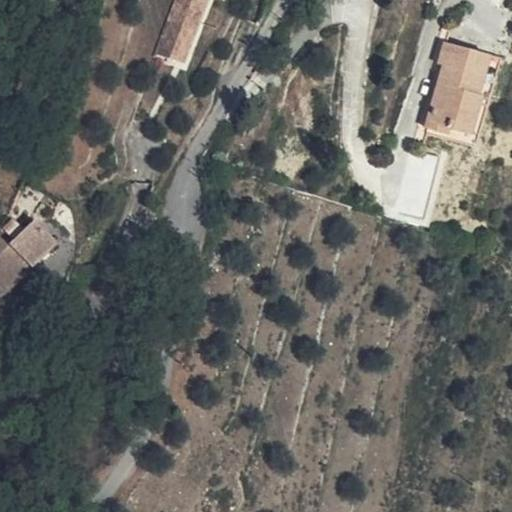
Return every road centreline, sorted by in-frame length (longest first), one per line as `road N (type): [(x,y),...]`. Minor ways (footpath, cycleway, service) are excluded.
road 1 (residential): [(79,511),(170,369),(185,208)]
road 2 (residential): [(185,208),(156,253),(29,377),(0,385)]
road 3 (residential): [(287,0),(193,159),(185,208)]
